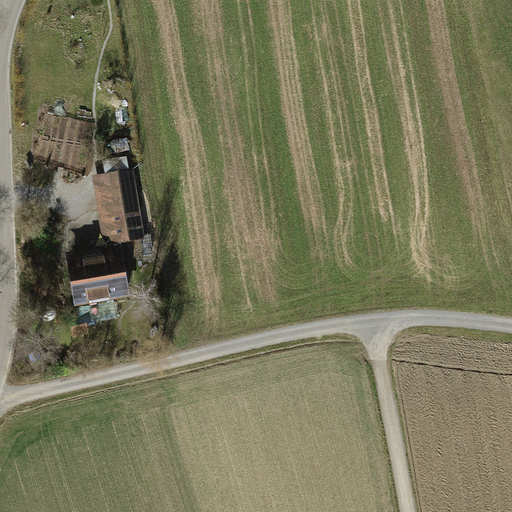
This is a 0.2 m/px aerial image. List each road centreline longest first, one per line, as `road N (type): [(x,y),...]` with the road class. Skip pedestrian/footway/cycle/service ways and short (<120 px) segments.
road 1 (track): [(373,320),(14,398),(0,392)]
road 2 (track): [(373,320),(409,511)]
road 3 (tertiary): [(0,340),(0,148)]
road 4 (track): [(511,327),(373,320)]
